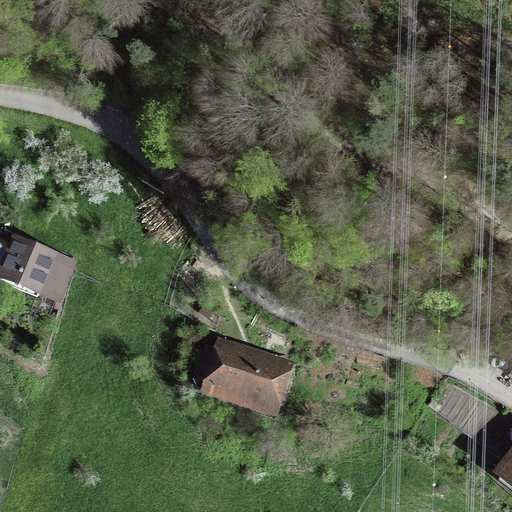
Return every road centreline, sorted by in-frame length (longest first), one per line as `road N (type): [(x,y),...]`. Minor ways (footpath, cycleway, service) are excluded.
road 1 (residential): [(511,401),(454,368),(304,317),(242,274),(170,167),(101,114),(0,98)]
road 2 (track): [(511,214),(363,142),(282,61),(159,0)]
